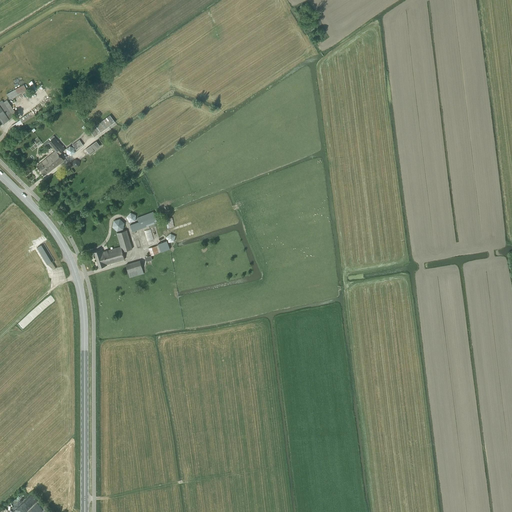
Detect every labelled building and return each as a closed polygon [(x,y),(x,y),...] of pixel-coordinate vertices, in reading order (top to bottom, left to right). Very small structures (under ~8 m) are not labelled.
[(24,83),(6,92),(9,98),(27,89),(24,83)] [(20,120),(12,126),(14,130),(23,125),(22,123),(35,115),(33,111),(20,119),(20,120)] [(110,115),(95,126),(99,131),(100,133),(115,122),(110,115)] [(94,125),(89,130),(94,136),(99,131),(95,126),(94,125)] [(48,157),(56,166),(64,160),(59,154),(65,149),(54,137),(48,142),(55,151),(48,157)] [(72,145),(76,150),(83,145),(79,140),(72,145)] [(96,141),(85,149),(89,154),(100,146),(96,141)] [(74,148),(69,147),(66,150),(66,154),(71,156),(74,153),(74,148)] [(56,166),(48,157),(36,166),(44,175),(56,166)] [(73,167),(79,167),(80,162),(75,159),(71,162),(73,167)] [(132,232),(157,223),(153,212),(136,218),(138,222),(129,225),(132,232)] [(134,221),(135,215),(130,213),(126,217),(129,222),(134,221)] [(173,218),(165,221),(168,228),(175,225),(173,218)] [(123,230),(124,223),(119,219),(113,221),(112,227),(117,231),(123,230)] [(106,264),(124,259),(122,252),(132,249),(126,230),(116,233),(120,247),(102,252),(101,249),(93,252),(99,268),(107,265),(106,264)] [(175,236),(170,234),(166,238),(168,243),(174,242),(175,236)] [(55,267),(41,243),(33,248),(47,272),(55,267)] [(161,252),(158,245),(152,248),(152,247),(148,248),(151,256),(161,252)] [(140,261),(125,265),(129,278),(143,273),(140,261)]
